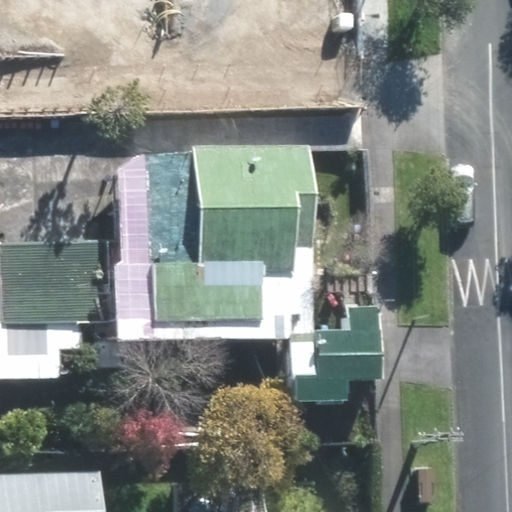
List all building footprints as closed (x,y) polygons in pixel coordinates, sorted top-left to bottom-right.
[(104,0),(100,76),(275,88),(277,70),(288,71),(292,0),(104,0)] [(306,151),(140,155),(144,337),(310,333),(306,151)] [(102,247),(0,250),(0,377),(105,374),(102,247)] [(376,384),(374,310),(349,310),(350,333),(293,335),(295,402),(345,401),(344,384),(376,384)] [(98,511),(98,475),(0,477),(0,511),(98,511)]
